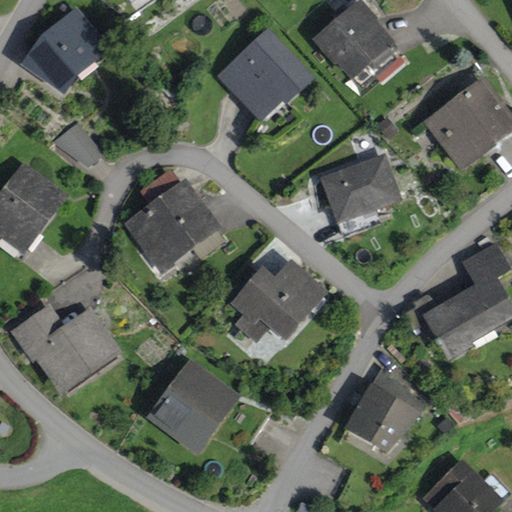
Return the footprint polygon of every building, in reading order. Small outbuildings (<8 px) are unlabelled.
[(363,0),(362,0),(315,40),(336,64),(338,62),(354,81),(370,68),(375,73),(403,50),(381,24),(382,22),(363,0)] [(42,36),(23,65),(65,96),(78,79),(113,50),(77,8),(42,36)] [(270,30),(219,78),(261,123),(283,102),(287,106),(316,79),(270,30)] [(511,113),(485,77),(424,123),(462,174),(511,136),(511,113)] [(389,117),(378,127),(391,141),(401,131),(389,117)] [(79,124),(55,145),(90,170),(104,158),(79,124)] [(386,154),(319,179),(337,227),(404,202),(386,154)] [(25,163),(0,195),(0,235),(26,255),(70,197),(25,163)] [(149,205),(124,224),(162,275),(222,230),(186,182),(181,186),(170,171),(140,193),(149,205)] [(475,286),(421,316),(448,363),(474,349),(471,343),(511,320),(511,302),(499,280),(511,273),(511,272),(497,245),(462,264),(475,286)] [(264,269),(232,306),(244,316),(235,327),(257,345),(270,330),(287,344),(330,294),(292,261),(276,280),(264,269)] [(52,304),(11,332),(33,364),(37,361),(64,399),(127,356),(92,306),(66,324),(52,304)] [(189,360),(148,419),(200,456),(242,397),(189,360)] [(383,367),(345,430),(389,455),(427,407),(383,367)] [(464,459),(423,499),(436,511),(496,511),(507,502),(464,459)]
